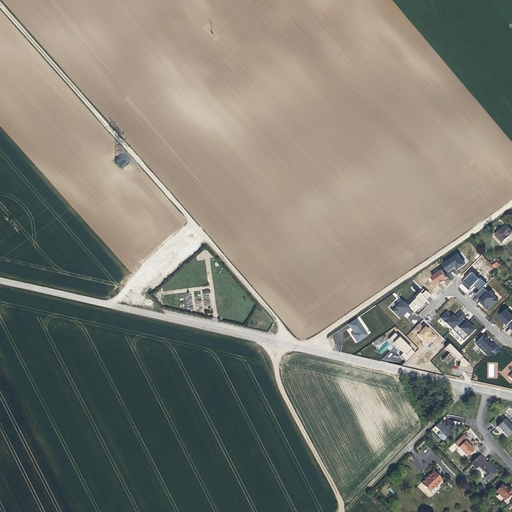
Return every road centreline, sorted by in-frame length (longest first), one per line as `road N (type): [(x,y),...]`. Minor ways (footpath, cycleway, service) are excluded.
road 1 (track): [(0,1),(299,346)]
road 2 (tertiary): [(270,339),(0,280)]
road 3 (residential): [(306,347),(511,204)]
road 4 (unclassified): [(270,339),(281,384),(345,511)]
road 5 (residential): [(345,511),(470,385)]
road 6 (tertiary): [(470,385),(306,347)]
